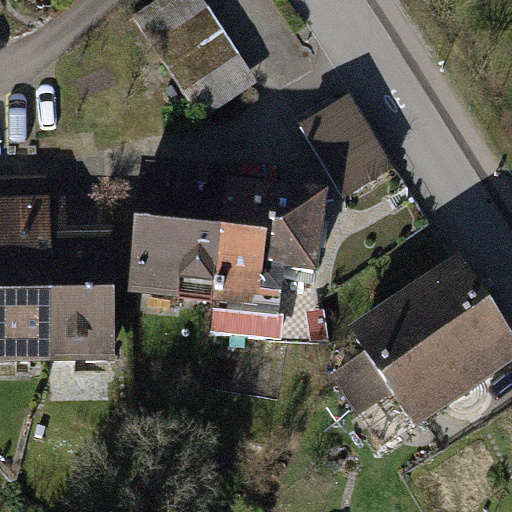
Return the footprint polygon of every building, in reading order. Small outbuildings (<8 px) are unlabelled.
[(226,7),(184,20),(212,106),(254,92),(226,7)] [(303,119),(342,192),(395,164),(356,91),(303,119)] [(17,187),(23,370),(113,367),(109,245),(54,247),(52,186),(17,187)] [(0,370),(23,370),(17,187),(0,187),(0,370)] [(227,197),(135,190),(128,290),(220,296),(227,197)] [(319,203),(227,197),(220,296),(312,302),(319,203)] [(511,370),(451,276),(354,339),(420,441),(511,381),(511,370)]
